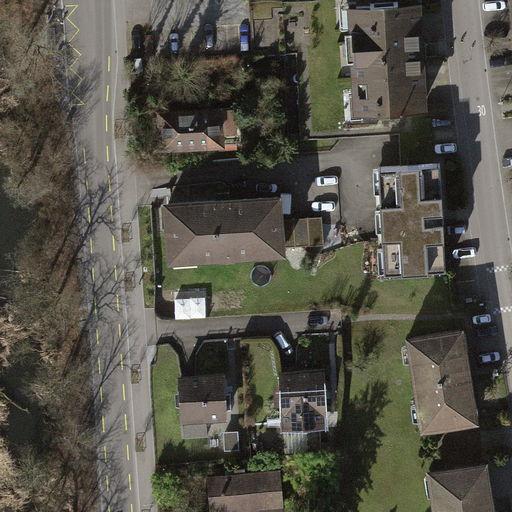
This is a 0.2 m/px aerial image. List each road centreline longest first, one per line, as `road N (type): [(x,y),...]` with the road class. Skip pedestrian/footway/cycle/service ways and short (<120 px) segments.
road 1 (tertiary): [(89,0),(123,511)]
road 2 (residential): [(468,0),(511,337)]
